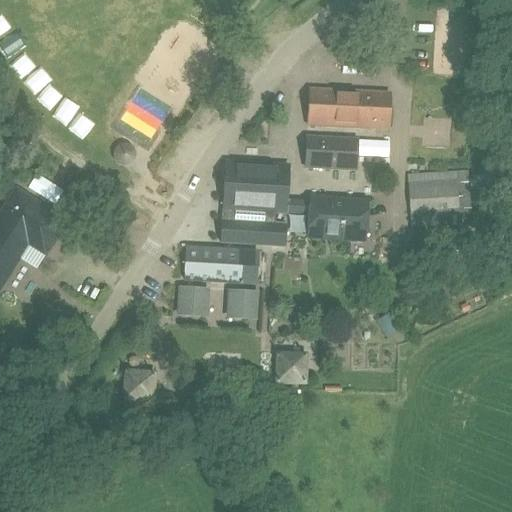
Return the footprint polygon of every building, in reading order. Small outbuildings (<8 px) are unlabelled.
[(387,129),(389,93),(310,89),(308,125),(387,129)] [(126,133),(156,153),(177,121),(148,101),(126,133)] [(291,121),(276,120),(274,157),(290,157),(291,121)] [(462,153),(461,136),(424,138),(425,154),(462,153)] [(379,175),(378,137),(359,137),(360,176),(379,175)] [(355,170),(357,140),(307,138),(305,168),(355,170)] [(129,170),(142,165),(136,150),(123,156),(129,170)] [(220,242),(284,246),(286,224),(271,223),(271,213),(309,215),(307,237),(363,241),(366,203),(310,199),(309,202),(286,201),(288,167),(225,163),(222,210),(223,210),(223,220),(222,220),(220,242)] [(410,216),(458,213),(456,173),(408,175),(410,216)] [(39,182),(34,192),(54,201),(59,191),(39,182)] [(17,190),(0,216),(0,290),(29,245),(46,256),(68,223),(17,190)] [(240,284),(241,252),(187,249),(185,280),(240,284)] [(209,314),(210,290),(178,288),(178,300),(182,300),(181,314),(191,315),(191,313),(209,314)] [(259,293),(227,291),(226,315),(243,316),(243,318),(253,319),(254,305),(258,305),(259,293)] [(279,381),(303,382),(303,358),(280,357),(279,381)] [(149,400),(152,377),(128,374),(126,398),(149,400)]
